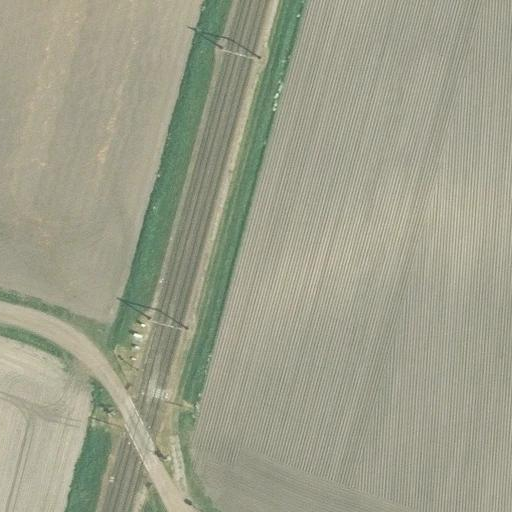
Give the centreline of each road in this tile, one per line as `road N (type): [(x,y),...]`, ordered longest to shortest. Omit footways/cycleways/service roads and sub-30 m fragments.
road 1 (track): [(188,511),(175,405),(287,0)]
road 2 (unclassified): [(0,313),(44,325),(96,362),(180,511)]
